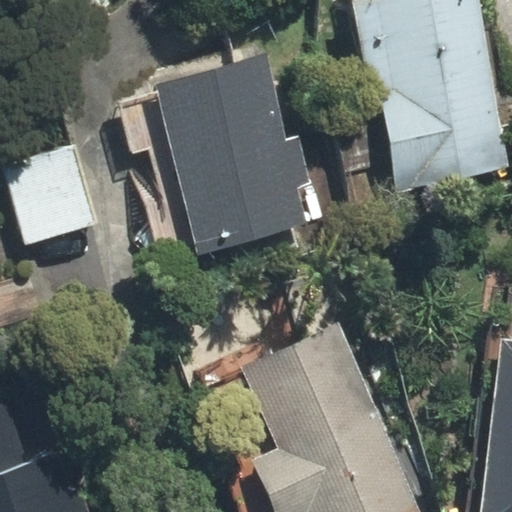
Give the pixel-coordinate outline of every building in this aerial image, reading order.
[(511,157),(474,0),(358,0),(402,188),(511,161),(511,157)] [(265,57),(158,84),(200,248),(307,221),(265,57)] [(72,144),(2,164),(24,242),(94,221),(72,144)] [(417,511),(344,317),(244,354),(275,438),(248,447),(272,511),(277,511),(304,502),(307,511),(417,511)] [(511,511),(511,333),(481,331),(465,511),(511,511)] [(7,411),(0,412),(0,511),(80,511),(75,494),(66,497),(54,456),(23,465),(7,411)]
